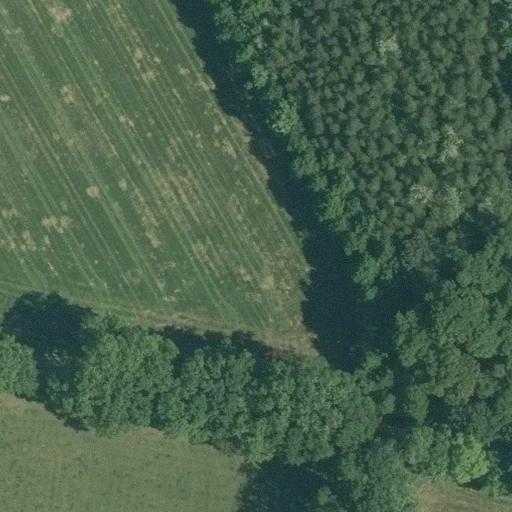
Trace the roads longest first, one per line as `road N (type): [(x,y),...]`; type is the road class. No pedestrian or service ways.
road 1 (track): [(230,0),(380,261),(385,347),(360,511)]
road 2 (unclassified): [(511,466),(0,358)]
